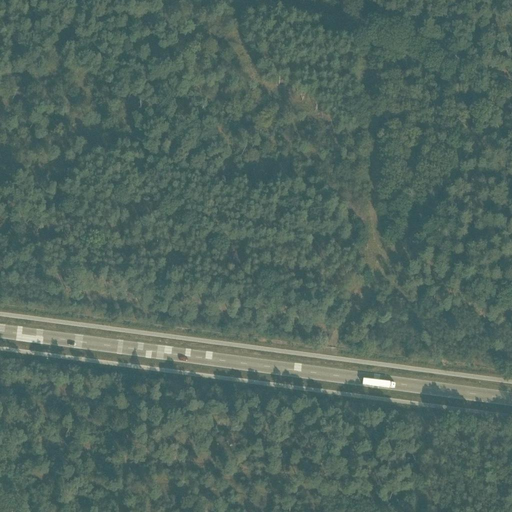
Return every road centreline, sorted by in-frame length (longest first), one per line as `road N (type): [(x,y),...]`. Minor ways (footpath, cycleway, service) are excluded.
road 1 (primary): [(511,396),(0,323)]
road 2 (track): [(372,25),(377,286),(397,262)]
road 3 (track): [(397,262),(511,107)]
road 4 (track): [(248,0),(372,25)]
